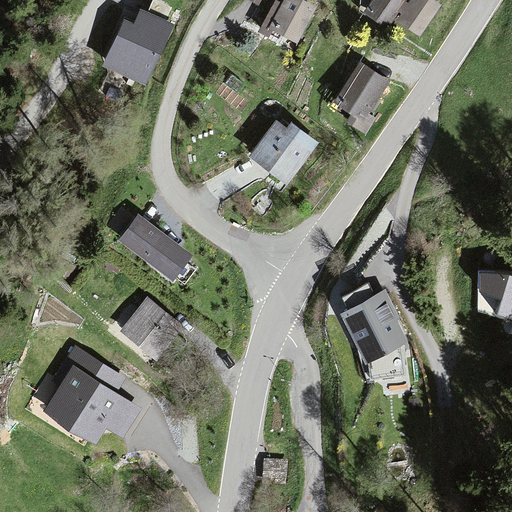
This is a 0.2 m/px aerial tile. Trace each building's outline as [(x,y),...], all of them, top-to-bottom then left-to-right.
[(134,0),(126,0),(104,57),(151,76),(175,16),(134,0)] [(312,7),(297,0),(284,0),(271,29),(297,40),(312,7)] [(400,0),(373,0),(371,4),(376,7),(370,19),(385,27),(400,0)] [(437,5),(429,0),(411,0),(398,22),(418,35),(437,5)] [(384,82),(359,66),(336,101),(361,117),(384,82)] [(310,152),(273,125),(249,158),(285,185),(310,152)] [(177,269),(195,240),(135,204),(118,233),(177,269)] [(511,271),(493,265),(478,310),(511,321),(511,271)] [(397,316),(385,290),(340,312),(363,360),(404,340),(393,318),(397,316)] [(181,329),(147,301),(147,300),(121,331),(155,360),(181,329)] [(122,377),(73,345),(50,381),(57,386),(42,408),(92,440),(103,423),(122,435),(139,409),(112,391),(122,377)] [(267,478),(283,479),(284,461),(268,460),(267,478)]
